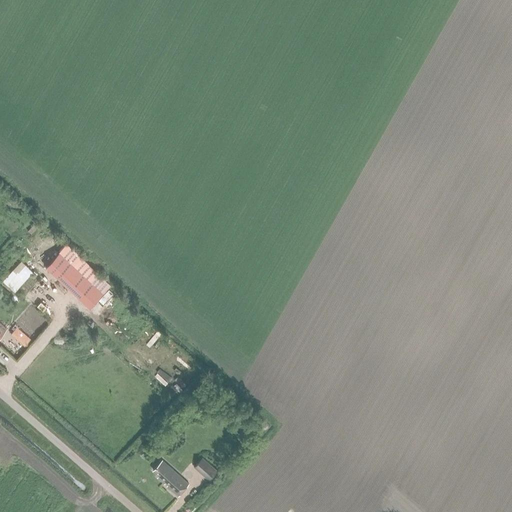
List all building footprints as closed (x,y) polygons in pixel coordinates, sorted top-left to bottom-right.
[(30,234),(37,227),(34,224),(27,231),(30,234)] [(59,251),(44,266),(89,308),(103,293),(111,284),(67,243),(59,251)] [(21,261),(2,281),(7,286),(14,292),(32,272),(21,261)] [(31,339),(17,327),(10,334),(24,346),(31,339)] [(242,416),(234,425),(240,431),(248,422),(242,416)] [(217,471),(218,471),(202,457),(194,467),(195,468),(197,470),(209,480),(217,471)] [(189,484),(163,460),(153,471),(158,476),(157,478),(164,485),(165,483),(168,485),(167,487),(178,497),(189,484)]
